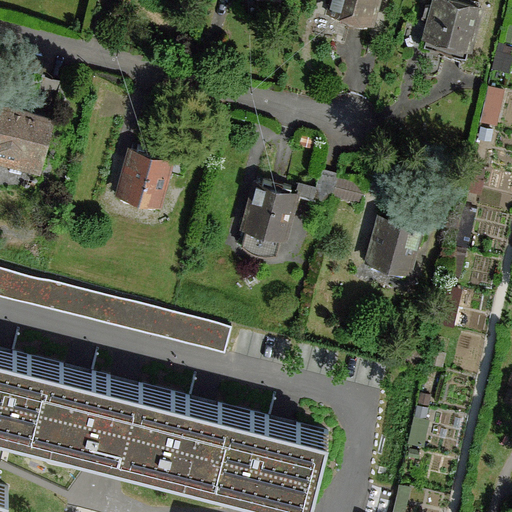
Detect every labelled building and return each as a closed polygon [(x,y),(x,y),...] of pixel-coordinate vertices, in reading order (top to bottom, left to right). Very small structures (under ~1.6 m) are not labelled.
[(377,0),(333,0),(332,9),(372,20),(377,0)] [(479,6),(456,0),(436,0),(425,43),(467,55),(479,6)] [(52,117),(0,103),(0,157),(40,168),(52,117)] [(167,152),(139,144),(137,149),(132,148),(120,191),(123,191),(121,196),(155,205),(157,200),(159,201),(171,159),(165,157),(167,152)] [(338,173),(321,168),(314,198),(331,203),(338,173)] [(296,192),(256,182),(245,224),(247,224),(282,234),(284,235),(296,192)] [(420,225),(381,215),(370,258),(409,268),(420,225)] [(282,234),(247,224),(243,244),(251,250),(262,254),(270,254),(277,253),(282,234)] [(0,268),(0,296),(226,352),(233,326),(0,268)] [(0,369),(0,451),(239,511),(314,511),(330,452),(0,369)] [(0,511),(6,511),(16,476),(0,472),(0,511)]
